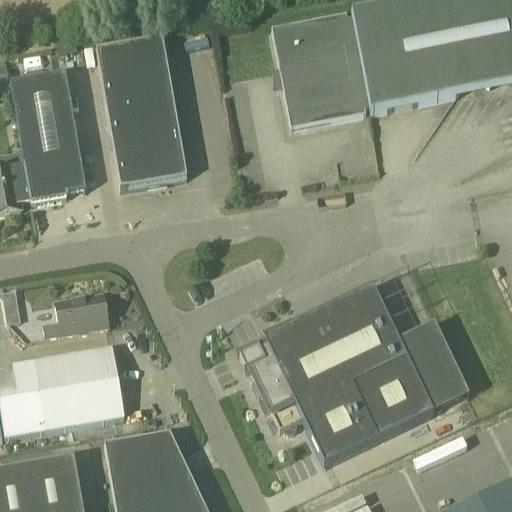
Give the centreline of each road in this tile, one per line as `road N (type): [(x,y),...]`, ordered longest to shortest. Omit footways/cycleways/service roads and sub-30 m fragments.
road 1 (unclassified): [(168,334),(313,269),(321,248),(315,221),(134,252)]
road 2 (unclassified): [(255,511),(168,334)]
road 3 (unclassified): [(134,252),(0,274)]
